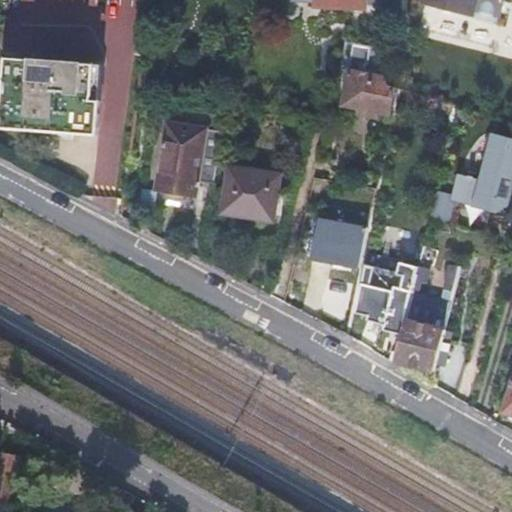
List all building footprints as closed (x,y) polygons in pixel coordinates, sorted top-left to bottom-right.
[(432,0),(479,10),(480,7),(483,9),(482,14),(503,19),(504,13),(507,14),(510,0),(432,0)] [(376,56),(379,44),(372,43),(368,64),(354,61),(345,102),(359,106),(358,111),(375,114),(376,108),(392,112),(397,86),(389,84),(376,56)] [(5,58),(2,123),(27,125),(26,130),(96,134),(99,100),(91,98),(94,65),(5,58)] [(213,180),(221,129),(166,121),(157,187),(169,188),(167,196),(182,199),(183,191),(196,193),(198,178),(213,180)] [(440,186),(434,212),(459,218),(465,195),(501,204),(510,199),(511,191),(511,132),(496,128),(490,132),(487,141),(492,147),(485,174),(477,172),(477,170),(472,169),(472,170),(462,168),(456,190),(440,186)] [(229,162),(221,208),(273,217),(281,170),(229,162)] [(428,214),(416,211),(411,232),(422,235),(428,214)] [(360,267),(368,227),(320,218),(313,258),(360,267)] [(420,266),(404,329),(397,355),(439,365),(464,263),(452,260),(447,278),(451,280),(446,297),(423,292),(429,268),(434,269),(437,256),(423,252),(420,266)] [(385,329),(403,333),(420,266),(410,263),(401,262),(400,269),(396,291),(364,284),(358,314),(369,316),(369,321),(386,324),(385,329)] [(0,455),(0,502),(10,505),(19,460),(0,455)]
